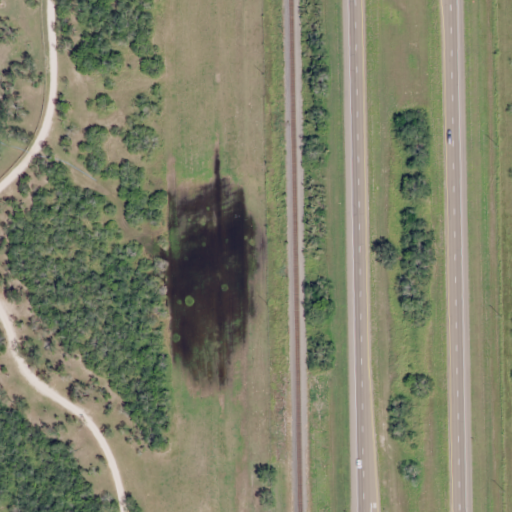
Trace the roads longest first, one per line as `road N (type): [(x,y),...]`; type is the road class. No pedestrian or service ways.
road 1 (trunk): [(459,511),(450,0)]
road 2 (trunk): [(352,0),(361,511)]
